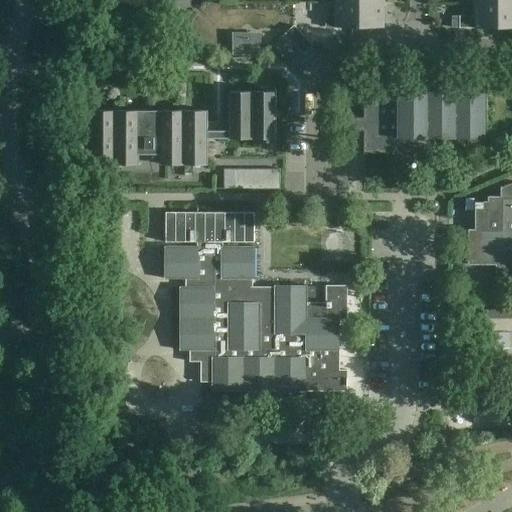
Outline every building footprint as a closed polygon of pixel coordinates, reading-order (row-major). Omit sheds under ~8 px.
[(383,4),(383,3),(337,3),(337,16),(326,16),(325,27),(382,28),(382,4),(383,4)] [(511,3),(475,4),(475,16),(452,16),(452,28),(511,28),(511,3)] [(285,34),(303,54),(312,46),(294,26),(285,34)] [(364,118),(343,118),(343,132),(363,132),(363,154),(429,154),(429,138),(485,138),(485,76),(415,78),(364,78),(364,118)] [(207,131),(207,139),(276,139),(276,92),(229,92),(229,131),(207,131)] [(207,131),(207,111),(92,111),(92,165),(139,165),(139,155),(160,155),(160,165),(207,165),(207,139),(207,131)] [(280,169),(224,169),(224,189),(280,189),(280,169)] [(488,202),(475,202),(475,209),(476,209),(476,230),(468,230),(468,251),(469,251),(469,264),(496,264),(496,281),(511,281),(511,183),(511,184),(509,184),(507,185),(505,186),(502,187),(500,187),(500,198),(488,198),(488,202)] [(306,391),(306,392),(348,392),(348,371),(340,371),(340,350),(338,350),(339,320),(348,320),(348,287),(327,287),(327,304),(308,304),(308,286),(306,286),(306,288),(277,288),(277,286),(275,286),(275,287),(255,287),(255,280),(255,278),(254,278),(255,249),(255,247),(224,247),(224,243),(255,243),(255,213),(166,213),(166,243),(198,243),(198,247),(165,247),(165,249),(167,249),(167,279),(165,279),(165,280),(187,280),(187,288),(181,288),(181,289),(182,289),(182,318),(181,318),(181,320),(182,320),(182,350),(181,350),(181,352),(190,352),(190,363),(201,363),(201,383),(213,383),(213,392),(214,392),(214,390),(244,391),(244,392),(245,392),(245,391),(275,391),(275,392),(276,392),(276,391),(306,391)] [(462,273),(452,273),(452,286),(462,286),(462,273)] [(484,319),(511,319),(511,310),(484,310),(484,319)]
